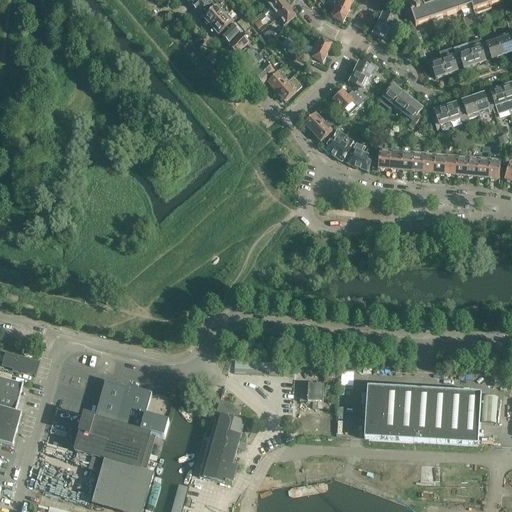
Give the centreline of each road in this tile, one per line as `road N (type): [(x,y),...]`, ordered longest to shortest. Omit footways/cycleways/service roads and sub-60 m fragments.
road 1 (unclassified): [(20,511),(66,340),(184,367),(229,323),(511,349)]
road 2 (unclassified): [(511,204),(328,180),(311,190),(305,210)]
road 3 (unclassified): [(305,210),(313,224),(331,230),(511,220)]
road 4 (residential): [(351,42),(429,93),(511,69)]
road 5 (residential): [(285,123),(177,0)]
